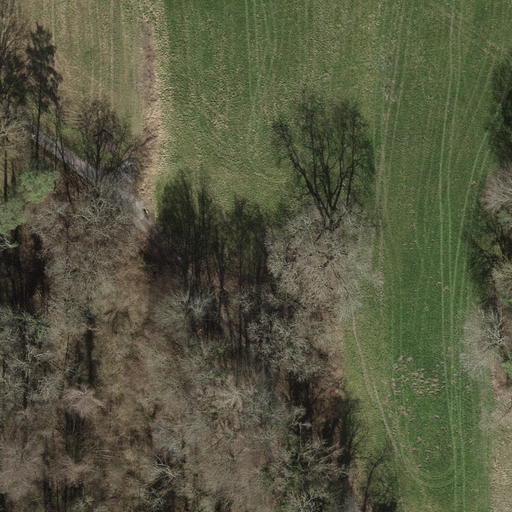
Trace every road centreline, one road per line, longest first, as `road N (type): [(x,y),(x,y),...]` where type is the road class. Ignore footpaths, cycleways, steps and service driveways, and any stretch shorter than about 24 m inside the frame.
road 1 (track): [(0,108),(122,202),(170,251),(358,511)]
road 2 (track): [(480,511),(494,315),(511,211)]
road 3 (track): [(122,202),(139,146),(141,0)]
